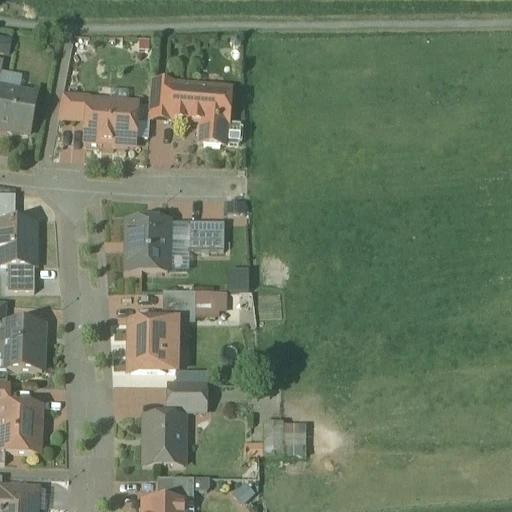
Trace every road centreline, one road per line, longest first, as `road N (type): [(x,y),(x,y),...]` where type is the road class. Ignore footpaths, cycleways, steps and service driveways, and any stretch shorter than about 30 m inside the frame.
road 1 (residential): [(91,511),(76,183)]
road 2 (residential): [(76,183),(239,188)]
